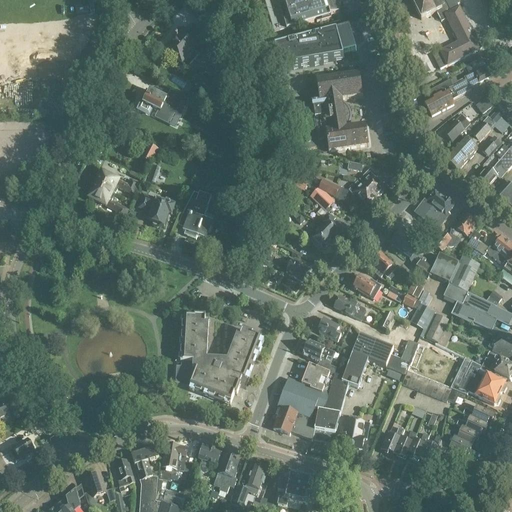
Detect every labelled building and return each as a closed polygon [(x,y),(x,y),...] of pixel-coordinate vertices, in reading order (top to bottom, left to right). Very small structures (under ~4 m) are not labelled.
[(331,19),(340,16),(335,0),(292,0),(293,2),(279,6),(287,32),(316,23),(317,25),(331,20),(331,19)] [(440,71),(447,68),(448,68),(482,50),(480,47),(469,26),(467,27),(459,10),(457,6),(460,5),(457,0),(409,0),(421,22),(435,15),(435,14),(442,11),(445,17),(454,34),(452,35),(457,45),(440,54),(440,53),(439,53),(440,54),(433,57),(440,71)] [(324,67),(323,65),(328,63),(328,62),(332,61),(332,62),(334,61),(333,61),(337,60),(338,61),(357,56),(349,27),(292,42),(293,43),(272,49),(273,55),(274,55),(275,58),(274,58),(278,74),(324,67)] [(187,70),(198,57),(194,53),(197,49),(203,55),(211,46),(194,31),(188,38),(181,31),(175,38),(177,40),(167,52),(169,54),(167,56),(167,58),(171,61),(173,61),(174,59),(187,70)] [(451,103),(471,92),(470,90),(490,79),(485,69),(475,74),(471,65),(465,68),(469,77),(452,86),(450,82),(428,93),(432,100),(424,105),(432,119),(453,107),(451,103)] [(311,105),(295,107),(302,153),(319,150),(317,137),(326,135),(329,155),(369,148),(366,129),(346,132),(341,102),(362,99),(359,77),(308,85),(311,105)] [(291,100),(288,82),(280,83),(284,101),(291,100)] [(151,110),(160,114),(157,119),(168,125),(175,112),(182,115),(189,101),(180,96),(176,105),(165,100),(150,92),(147,98),(144,99),(142,103),(143,106),(143,107),(141,111),(149,114),(151,110)] [(486,100),(476,107),(483,116),(492,109),(486,100)] [(495,126),(504,116),(498,111),(489,120),(495,126)] [(448,129),(449,130),(443,136),(453,144),(471,126),(461,117),(455,124),(454,123),(448,129)] [(482,125),(477,131),(485,138),(490,132),(485,128),(482,125)] [(485,138),(477,131),(471,137),(479,144),(485,138)] [(481,153),(489,160),(502,146),(494,139),(481,153)] [(445,161),(450,166),(456,160),(461,154),(461,155),(465,151),(464,150),(469,145),(464,140),(445,161)] [(473,156),(477,151),(469,145),(464,150),(465,151),(461,155),(461,154),(456,160),(450,166),(457,173),(469,160),(470,161),(474,157),(473,156)] [(152,148),(146,159),(153,163),(159,152),(152,148)] [(491,173),(497,179),(500,182),(511,167),(511,154),(510,152),(491,173)] [(174,171),(176,164),(163,161),(159,177),(165,178),(167,169),(174,171)] [(338,169),(361,174),(362,167),(332,161),(332,163),(338,164),(338,169)] [(487,190),(497,179),(491,173),(485,168),(480,174),(482,176),(477,181),(487,190)] [(371,177),(371,178),(367,173),(362,178),(366,182),(363,186),(367,189),(376,198),(377,197),(380,197),(383,194),(383,191),(384,190),(371,177)] [(118,190),(133,197),(138,186),(132,182),(129,188),(102,174),(95,187),(114,197),(118,190)] [(305,192),(308,187),(297,182),(295,187),(305,192)] [(340,190),(324,183),(320,192),(336,200),(340,190)] [(361,188),(357,184),(348,192),(353,197),(354,195),(367,208),(376,198),(367,189),(363,186),(361,188)] [(89,200),(117,214),(115,218),(123,222),(128,212),(111,204),(114,197),(95,187),(89,200)] [(503,206),(501,208),(511,217),(511,187),(497,204),(498,204),(499,202),(503,206)] [(434,193),(428,202),(447,215),(454,207),(445,200),(444,200),(434,193)] [(186,231),(189,232),(187,238),(196,241),(197,238),(205,241),(212,225),(203,222),(211,200),(194,194),(182,216),(191,219),(186,231)] [(144,198),(139,210),(146,212),(148,208),(153,210),(149,223),(153,225),(152,226),(153,229),(157,230),(159,229),(160,227),(164,229),(168,215),(171,216),(174,208),(144,198)] [(325,213),(329,208),(320,200),(315,204),(325,213)] [(447,215),(428,202),(426,200),(415,215),(431,228),(432,228),(438,232),(449,217),(447,215)] [(288,212),(296,221),(300,217),(292,208),(288,212)] [(336,240),(338,240),(340,238),(341,236),(345,231),(331,218),(331,219),(328,216),(323,220),(327,223),(322,228),(335,242),(336,240)] [(454,229),(456,231),(452,236),(459,240),(462,235),(467,238),(477,224),(466,216),(459,225),(458,224),(454,229)] [(335,242),(322,228),(320,230),(317,227),(308,236),(312,239),(311,239),(324,251),(334,241),(335,242)] [(439,232),(427,248),(432,252),(434,248),(442,254),(451,241),(439,232)] [(410,259),(419,248),(399,234),(391,245),(410,259)] [(482,237),(478,242),(488,249),(492,244),(482,237)] [(494,243),(485,255),(505,269),(511,258),(511,246),(501,239),(498,237),(493,243),(494,243)] [(481,245),(472,239),(468,247),(476,253),(481,245)] [(268,243),(258,263),(267,267),(277,248),(268,243)] [(396,270),(393,267),(380,255),(371,265),(376,270),(373,274),(380,280),(383,277),(387,280),(396,270)] [(458,266),(439,257),(435,267),(430,278),(449,286),(443,299),(445,299),(456,305),(462,307),(467,295),(477,275),(480,268),(480,267),(462,258),(458,266)] [(511,276),(511,258),(505,269),(503,271),(511,276)] [(430,278),(435,267),(424,259),(415,271),(414,272),(427,281),(430,278)] [(310,273),(300,266),(301,265),(295,261),(286,274),(288,275),(288,277),(291,279),(293,279),(302,285),(310,273)] [(353,290),(369,300),(369,299),(373,302),(381,288),(377,286),(377,285),(370,281),(369,283),(360,278),(353,290)] [(395,302),(400,305),(405,296),(390,288),(387,293),(397,298),(395,302)] [(418,289),(413,299),(418,302),(423,291),(418,289)] [(489,299),(490,299),(486,304),(496,308),(498,306),(502,300),(494,293),(489,299)] [(491,336),(493,330),(497,323),(508,329),(511,320),(511,317),(496,309),(496,308),(486,304),(467,295),(462,307),(456,305),(455,307),(451,317),(472,327),(473,325),(489,333),(488,335),(491,336)] [(407,298),(403,305),(412,310),(416,303),(407,298)] [(340,299),(338,304),(336,303),(334,309),(335,309),(334,310),(361,323),(365,314),(365,311),(340,299)] [(419,313),(412,326),(426,333),(434,316),(435,315),(420,306),(417,312),(419,313)] [(385,313),(378,328),(388,333),(395,318),(385,313)] [(426,333),(423,339),(437,345),(448,322),(434,316),(426,333)] [(205,318),(194,318),(194,320),(183,320),(185,321),(185,326),(182,326),(181,343),(184,343),(183,348),(181,348),(181,357),(183,358),(183,363),(180,363),(180,364),(181,364),(181,369),(177,368),(176,383),(190,389),(189,391),(190,391),(191,389),(196,391),(195,393),(203,396),(204,394),(209,396),(208,398),(225,404),(225,402),(230,404),(229,406),(230,406),(234,396),(237,397),(243,381),(247,383),(247,382),(245,381),(247,376),(249,377),(255,361),(253,360),(255,355),(257,356),(260,347),(258,346),(260,342),(262,343),(262,342),(252,338),(253,335),(242,332),(240,338),(237,337),(227,362),(207,361),(209,326),(205,325),(205,318)] [(322,322),(320,326),(320,329),(319,333),(320,334),(319,336),(333,343),(333,342),(337,345),(341,337),(337,335),(340,329),(324,322),(324,321),(322,322)] [(491,336),(493,337),(488,349),(493,351),(492,353),(511,362),(511,337),(502,333),(501,334),(493,330),(491,336)] [(360,337),(353,356),(368,362),(369,363),(377,344),(360,337)] [(401,362),(410,366),(418,346),(409,342),(401,361),(401,362)] [(355,348),(344,343),(341,350),(351,355),(355,348)] [(302,356),(304,356),(303,359),(318,365),(316,370),(335,377),(343,380),(346,373),(330,367),(335,355),(325,350),(309,344),(306,351),(305,350),(302,356)] [(394,350),(377,344),(369,363),(404,376),(406,373),(407,374),(410,366),(401,362),(401,361),(391,357),(394,350)] [(494,362),(489,373),(509,383),(511,381),(511,368),(507,366),(507,365),(496,360),(497,358),(490,354),(487,359),(494,362)] [(357,390),(368,362),(353,356),(346,373),(343,380),(335,377),(325,413),(318,411),(313,443),(330,446),(332,435),(335,436),(348,387),(357,390)] [(489,373),(480,369),(471,364),(459,389),(446,383),(444,389),(446,390),(452,392),(466,397),(467,398),(468,394),(476,398),(494,408),(495,407),(499,409),(503,400),(499,398),(501,395),(504,396),(510,386),(508,385),(509,383),(489,373)] [(313,443),(318,411),(325,413),(335,377),(316,370),(309,367),(302,387),(289,382),(278,409),(281,410),(273,431),(290,438),(291,435),(312,442),(312,443),(313,443)] [(408,389),(413,376),(408,374),(407,374),(402,387),(408,389)] [(413,391),(418,378),(413,376),(408,389),(413,391)] [(419,394),(424,381),(418,378),(413,391),(419,394)] [(424,396),(430,383),(424,381),(419,394),(424,396)] [(430,398),(435,385),(430,383),(424,396),(430,398)] [(436,400),(441,388),(435,385),(430,398),(436,400)] [(441,403),(446,390),(444,389),(441,388),(436,400),(441,403)] [(448,402),(452,392),(446,390),(441,403),(447,405),(448,402)] [(466,397),(452,392),(448,402),(455,405),(457,399),(464,402),(466,397)] [(0,422),(2,421),(4,424),(13,419),(5,404),(0,407),(0,422)] [(465,410),(463,416),(489,428),(493,421),(490,420),(492,416),(494,417),(495,417),(477,409),(474,415),(465,410)] [(425,414),(420,412),(417,419),(422,421),(425,414)] [(378,415),(376,427),(382,428),(385,416),(378,415)] [(459,421),(456,427),(483,439),(486,432),(484,431),(485,427),(489,429),(489,428),(463,416),(470,420),(468,425),(459,421)] [(367,442),(370,426),(360,424),(360,420),(349,418),(345,437),(343,437),(341,448),(361,452),(364,441),(367,442)] [(483,440),(483,439),(456,427),(462,430),(459,436),(451,432),(448,437),(475,449),(478,442),(475,441),(477,437),(483,440)] [(385,456),(393,459),(394,455),(404,432),(399,430),(395,439),(389,436),(390,433),(390,432),(382,452),(379,458),(380,458),(382,452),(386,453),(385,456)] [(405,432),(404,432),(394,455),(393,459),(394,456),(398,457),(397,460),(405,463),(416,436),(411,434),(407,443),(401,440),(405,432)] [(416,436),(405,463),(407,458),(411,459),(410,462),(418,465),(420,460),(429,438),(423,436),(420,445),(414,442),(416,436)] [(441,454),(446,456),(448,451),(467,460),(470,452),(468,451),(469,447),(475,450),(475,449),(448,437),(446,443),(441,454)] [(427,445),(429,438),(420,460),(418,465),(420,460),(424,462),(423,464),(431,468),(442,441),(436,438),(432,447),(427,445)] [(34,454),(33,452),(34,450),(32,448),(31,448),(27,442),(9,454),(16,465),(20,462),(20,463),(22,461),(24,462),(26,461),(26,459),(34,454)] [(158,475),(158,480),(158,481),(177,485),(179,478),(176,477),(177,473),(184,474),(186,459),(187,450),(166,446),(162,469),(159,469),(158,475)] [(203,465),(210,467),(209,468),(216,470),(221,455),(203,449),(199,462),(204,463),(203,465)] [(141,487),(139,511),(180,511),(181,510),(156,504),(158,481),(158,480),(153,479),(151,473),(148,464),(159,460),(156,450),(131,458),(134,467),(135,467),(138,477),(140,483),(140,484),(141,487)] [(225,494),(227,495),(230,489),(234,490),(237,482),(234,481),(237,474),(235,474),(239,463),(224,458),(214,488),(226,492),(225,494)] [(133,478),(128,463),(116,467),(121,482),(118,483),(120,490),(135,485),(133,479),(133,478)] [(260,487),(267,470),(254,466),(248,482),(246,487),(255,490),(257,486),(260,487)] [(203,475),(196,472),(192,484),(199,486),(203,475)] [(87,481),(93,500),(107,495),(110,505),(116,503),(112,491),(106,493),(101,476),(87,481)] [(285,494),(283,503),(279,502),(278,508),(287,511),(288,504),(301,507),(299,511),(308,511),(306,511),(313,481),(289,476),(287,483),(286,484),(280,483),(278,493),(285,494)] [(78,488),(83,505),(91,503),(86,486),(78,488)] [(238,488),(231,507),(242,511),(248,492),(238,488)] [(124,507),(130,506),(128,491),(122,492),(124,507)] [(79,511),(81,511),(76,492),(51,511),(79,511)] [(186,498),(166,492),(163,501),(183,506),(186,498)] [(124,511),(121,496),(115,497),(117,511),(124,511)] [(273,511),(275,505),(264,502),(261,511),(273,511)]
